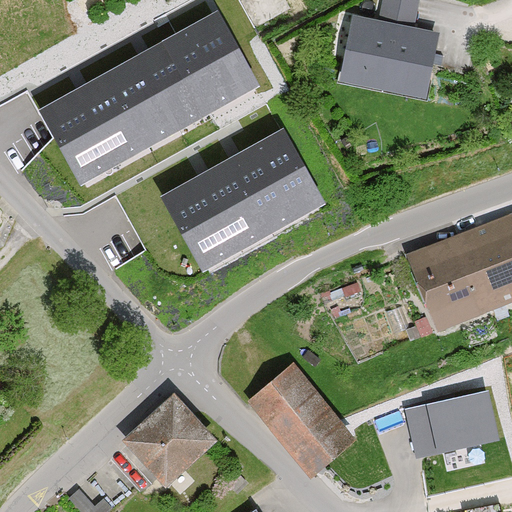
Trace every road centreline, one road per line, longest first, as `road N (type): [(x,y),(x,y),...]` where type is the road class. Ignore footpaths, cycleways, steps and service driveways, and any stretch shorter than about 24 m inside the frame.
road 1 (residential): [(511,186),(360,243),(281,285),(184,356)]
road 2 (residential): [(184,356),(0,183)]
road 3 (unclassified): [(184,356),(16,511)]
road 4 (unclassified): [(329,511),(184,356)]
